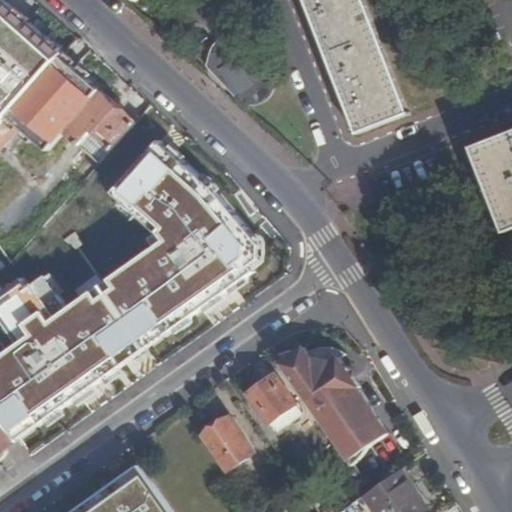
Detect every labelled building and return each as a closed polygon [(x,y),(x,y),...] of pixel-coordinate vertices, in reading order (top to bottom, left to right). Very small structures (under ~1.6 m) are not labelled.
[(312,0),(363,132),(407,116),(362,0),(312,0)] [(0,42),(0,91),(16,106),(46,73),(6,36),(0,42)] [(251,111),(280,88),(238,36),(209,59),(251,111)] [(46,73),(16,106),(57,140),(64,132),(94,99),(55,64),(46,73)] [(64,132),(100,164),(126,136),(135,125),(112,105),(118,98),(107,88),(102,94),(99,93),(94,99),(64,132)] [(511,133),(481,145),(511,228),(511,133)] [(146,154),(126,136),(100,164),(95,170),(120,193),(130,183),(138,190),(170,154),(157,142),(146,154)] [(213,194),(187,158),(146,205),(158,223),(163,229),(213,194)] [(135,240),(158,223),(146,205),(126,227),(135,240)] [(74,270),(88,262),(74,242),(73,241),(55,215),(20,253),(12,262),(28,285),(31,289),(62,254),(74,270)] [(0,224),(0,245),(12,262),(20,253),(0,224)] [(236,226),(202,250),(223,279),(257,255),(236,226)] [(136,330),(203,284),(175,246),(109,292),(136,330)] [(126,336),(102,301),(65,327),(90,362),(126,336)] [(52,329),(35,341),(42,350),(36,354),(40,360),(32,366),(56,398),(75,385),(71,379),(82,371),(52,329)] [(286,353),(278,357),(353,462),(392,435),(360,389),(363,388),(342,359),(348,355),(341,351),(329,349),(316,352),(307,355),(304,355),(296,352),(286,353)] [(278,375),(250,395),(271,424),(300,404),(278,375)] [(13,393),(0,402),(0,409),(14,429),(15,431),(31,420),(13,393)] [(0,462),(25,445),(15,431),(14,429),(0,409),(0,462)] [(236,417),(208,436),(233,472),(261,453),(236,417)] [(173,511),(143,468),(81,511),(173,511)] [(425,511),(429,509),(403,471),(374,492),(368,496),(378,511),(425,511)]
